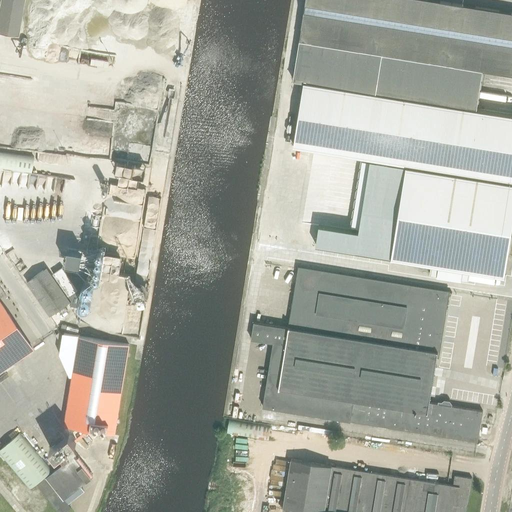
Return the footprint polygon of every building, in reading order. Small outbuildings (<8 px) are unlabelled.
[(0,0),(0,32),(18,36),(24,0),(0,0)] [(511,116),(476,110),(483,70),(511,75),(511,12),(434,0),(305,0),(292,80),(293,81),(292,86),(300,88),(301,82),(303,82),(293,146),(335,153),(334,159),(351,162),(352,156),(406,165),(511,181),(511,116)] [(0,167),(31,172),(33,156),(0,151),(0,167)] [(147,172),(148,159),(120,158),(119,179),(141,180),(141,172),(147,172)] [(511,225),(511,181),(406,165),(391,257),(438,265),(436,277),(461,281),(463,269),(504,276),(507,257),(511,225)] [(105,268),(120,272),(126,247),(110,243),(105,268)] [(83,251),(68,248),(65,263),(80,266),(83,251)] [(53,274),(69,297),(78,290),(62,267),(53,274)] [(49,315),(69,301),(46,268),(27,282),(49,315)] [(447,405),(444,404),(429,402),(430,396),(438,350),(437,350),(439,337),(441,337),(447,298),(448,293),(451,293),(452,293),(452,292),(298,268),(288,327),(287,327),(279,326),(278,326),(273,325),(266,324),(254,322),(254,321),(251,339),(273,342),(286,344),(281,373),(280,372),(268,371),(262,407),(263,407),(263,406),(276,409),(331,418),(340,419),(347,420),(377,425),(388,427),(477,441),(478,440),(477,440),(482,411),(478,410),(451,405),(447,405)] [(32,349),(18,329),(0,302),(0,370),(31,349),(32,349)] [(129,344),(125,344),(80,336),(65,425),(114,433),(129,344)] [(271,424),(231,417),(228,430),(269,437),(271,424)] [(37,418),(0,447),(0,482),(23,511),(81,511),(92,504),(79,488),(92,478),(74,455),(61,465),(47,447),(55,441),(37,418)] [(453,485),(354,469),(331,466),(331,465),(291,459),(283,509),(299,511),(465,511),(471,478),(472,478),(454,475),(453,485)]
